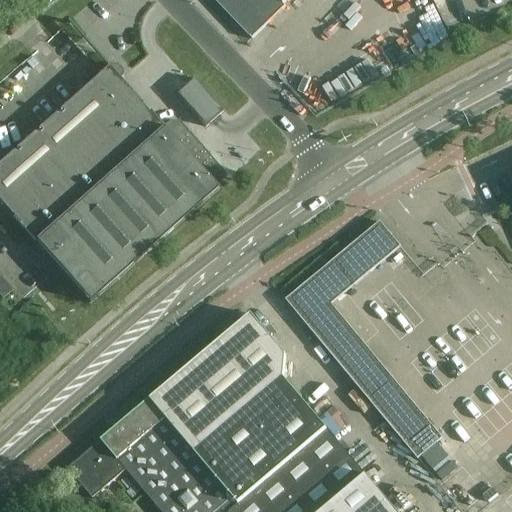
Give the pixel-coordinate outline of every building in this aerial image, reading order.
[(213,0),(252,40),(286,8),(283,5),(288,0),(213,0)] [(169,122),(161,129),(119,81),(122,77),(122,72),(120,68),(116,66),(111,65),(107,68),(0,162),(0,203),(62,273),(89,304),(216,190),(214,187),(226,176),(178,122),(169,122)] [(184,88),(176,95),(191,112),(205,128),(210,124),(214,120),(223,112),(193,79),(190,82),(184,88)] [(380,224),(286,302),(418,460),(442,439),(331,306),(401,248),(380,224)] [(11,292),(0,278),(0,298),(2,300),(11,292)] [(181,376),(67,471),(88,497),(91,501),(96,497),(124,473),(145,497),(157,511),(217,511),(219,511),(395,511),(364,476),(326,430),(247,497),(236,506),(231,500),(321,424),(303,403),(215,477),(195,453),(225,428),(284,378),(286,357),(252,316),(181,376)] [(242,438),(254,426),(246,419),(235,431),(242,438)]
